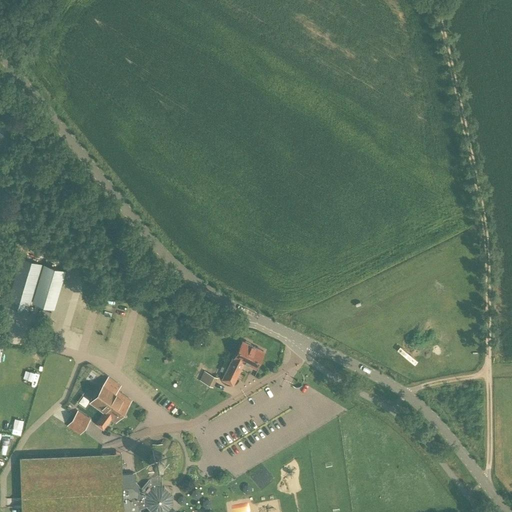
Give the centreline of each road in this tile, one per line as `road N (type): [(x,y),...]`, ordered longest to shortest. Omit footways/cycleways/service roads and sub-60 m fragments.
road 1 (tertiary): [(505,511),(405,393),(188,277),(0,53)]
road 2 (track): [(487,375),(480,187),(433,0)]
